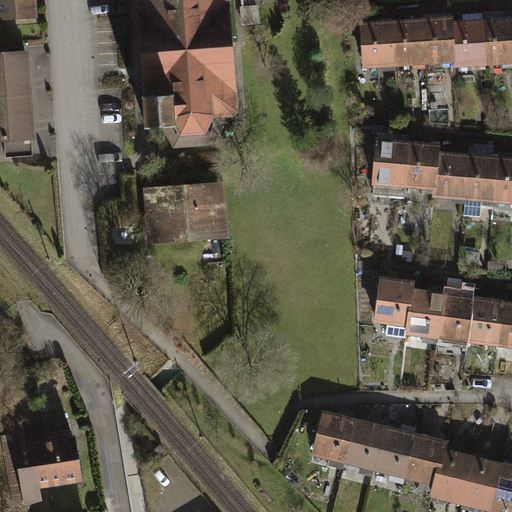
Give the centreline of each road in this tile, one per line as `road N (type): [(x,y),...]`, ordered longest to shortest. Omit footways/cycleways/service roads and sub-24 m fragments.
road 1 (residential): [(60,0),(79,256)]
road 2 (residential): [(47,338),(73,359),(97,398),(118,511)]
